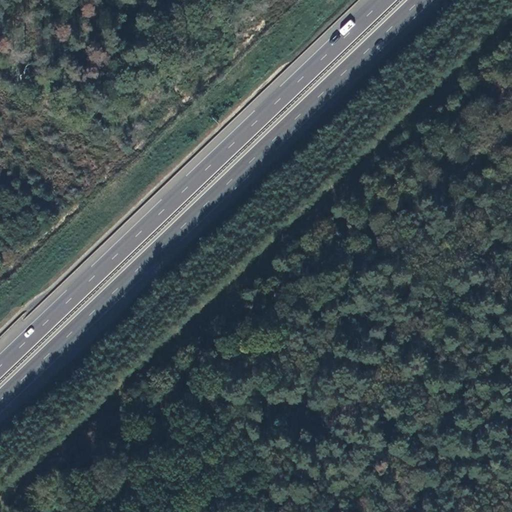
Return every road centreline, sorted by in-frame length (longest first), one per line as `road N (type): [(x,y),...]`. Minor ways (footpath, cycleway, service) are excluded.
road 1 (motorway): [(0,400),(420,0)]
road 2 (motorway): [(384,0),(0,367)]
